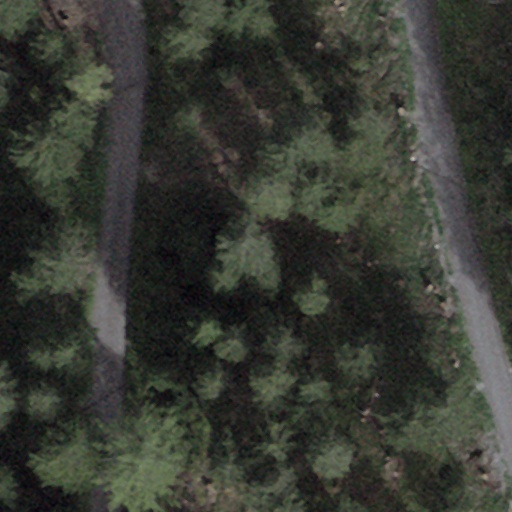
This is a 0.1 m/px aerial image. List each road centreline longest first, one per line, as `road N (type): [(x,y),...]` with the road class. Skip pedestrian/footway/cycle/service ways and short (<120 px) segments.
road 1 (track): [(120,511),(137,44),(114,0)]
road 2 (track): [(394,0),(511,400)]
